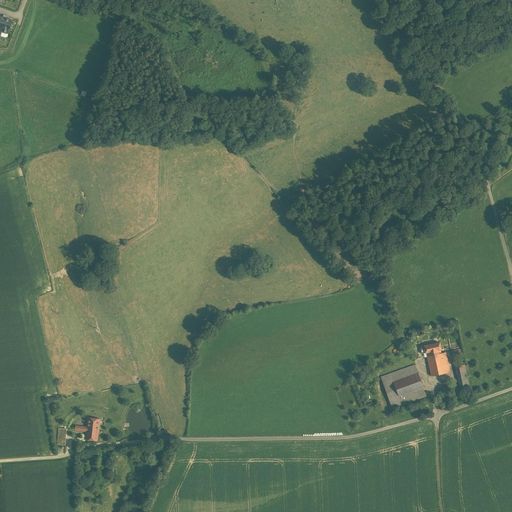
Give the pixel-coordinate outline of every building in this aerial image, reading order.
[(5,18),(2,17),(2,18),(0,17),(0,33),(0,34),(1,34),(1,33),(1,32),(2,32),(7,34),(9,28),(10,28),(12,22),(11,21),(8,20),(6,20),(7,19),(6,19),(4,19),(5,18)] [(440,342),(424,346),(420,347),(421,354),(425,353),(426,353),(440,350),(441,349),(440,342)] [(440,350),(426,353),(431,376),(450,372),(446,352),(441,353),(440,350)] [(465,364),(455,366),(460,388),(469,386),(466,370),(465,365),(465,364)] [(410,366),(381,377),(392,408),(426,396),(423,388),(399,397),(393,382),(413,375),(410,366)] [(413,375),(393,382),(399,397),(423,388),(418,373),(413,375)] [(100,419),(88,418),(87,427),(75,426),(75,430),(86,431),(99,433),(100,419)] [(66,429),(59,428),(58,444),(65,445),(66,429)] [(99,433),(86,431),(85,439),(98,441),(99,433)]
